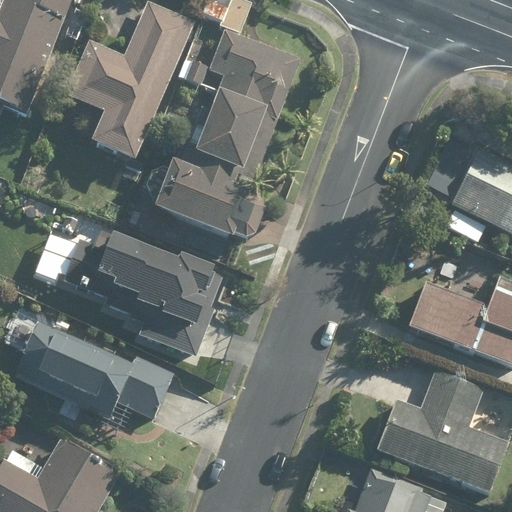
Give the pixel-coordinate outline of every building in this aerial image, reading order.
[(0,0),(0,114),(23,123),(71,0),(13,0),(12,4),(0,0)] [(130,171),(194,28),(147,7),(122,63),(87,47),(61,106),(99,123),(86,152),(130,171)] [(296,68),(219,37),(205,73),(186,65),(179,82),(198,90),(211,95),(260,115),(275,121),(296,68)] [(184,161),(233,181),(260,115),(211,95),(184,161)] [(511,247),(511,167),(459,141),(427,204),(451,216),(443,232),(481,251),(489,235),(511,247)] [(165,170),(146,218),(227,250),(229,245),(244,251),(262,206),(228,193),(233,181),(184,161),(178,175),(165,170)] [(48,233),(34,267),(113,299),(111,304),(144,318),(138,332),(195,356),(231,270),(180,249),(178,255),(102,224),(93,246),(76,239),(76,245),(48,233)] [(484,310),(424,285),(405,330),(511,375),(511,374),(511,291),(494,284),(484,310)] [(130,370),(34,330),(12,383),(108,423),(130,370)] [(175,377),(136,360),(115,411),(154,427),(175,377)] [(395,409),(375,458),(485,502),(506,450),(467,435),(482,398),(434,379),(418,418),(395,409)] [(0,471),(0,511),(102,511),(121,478),(59,444),(34,490),(0,471)] [(423,511),(428,501),(370,481),(358,511),(423,511)]
